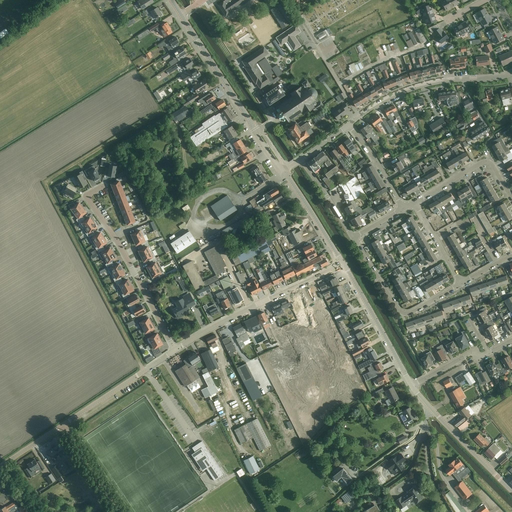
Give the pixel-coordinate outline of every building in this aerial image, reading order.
[(143,9),(149,5),(153,2),(152,0),(140,0),(138,2),(143,9)] [(225,0),(218,5),(226,17),(250,0),(225,0)] [(458,4),(455,0),(444,0),(441,2),(446,10),(452,7),(452,6),(454,5),(455,6),(458,4)] [(272,9),(271,10),(281,26),(282,29),(289,25),(288,22),(287,21),(293,18),(283,2),(272,9)] [(421,8),(426,25),(436,21),(434,14),(433,15),(432,12),(430,5),(421,8)] [(145,12),(141,14),(143,17),(144,17),(151,12),(156,19),(160,17),(159,16),(161,14),(157,8),(153,10),(151,7),(147,10),(145,11),(145,12)] [(476,14),(473,15),(477,23),(480,21),(482,25),(491,21),(489,17),(488,18),(487,15),(488,15),(484,8),(476,13),(476,14)] [(458,37),(470,31),(465,22),(462,24),(462,25),(460,26),(459,25),(453,29),(458,37)] [(158,23),(150,28),(152,31),(157,28),(160,26),(158,23)] [(160,26),(157,28),(160,31),(164,37),(172,32),(170,30),(171,29),(167,23),(164,24),(160,26)] [(294,50),(295,50),(301,46),(300,46),(303,44),(297,34),(301,32),(296,25),(276,38),(281,45),(284,43),(291,52),(293,50),(294,50)] [(494,44),(503,39),(502,36),(501,36),(499,34),(500,33),(496,27),(488,31),(494,44)] [(436,38),(441,44),(449,38),(444,32),(442,33),(439,28),(434,32),(437,37),(436,38)] [(326,30),(317,35),(320,41),(329,36),(326,30)] [(420,30),(415,33),(421,44),(426,41),(420,30)] [(167,48),(169,52),(179,45),(178,43),(179,42),(176,37),(169,42),(170,44),(169,45),(170,46),(167,48)] [(160,49),(163,46),(168,43),(166,40),(162,43),(161,43),(157,46),(160,49)] [(392,51),(398,48),(396,43),(390,45),(392,51)] [(490,44),(483,47),(486,53),(493,50),(490,44)] [(171,66),(182,59),(186,56),(185,54),(186,53),(183,47),(173,53),(176,56),(173,58),(174,59),(169,62),(171,66)] [(250,76),(269,63),(264,56),(268,54),(264,47),(242,62),(246,67),(245,68),(250,76)] [(511,52),(511,51),(498,57),(502,66),(511,60),(511,52)] [(309,54),(305,57),(313,67),(317,63),(309,54)] [(475,58),(476,61),(476,66),(489,65),(488,56),(475,58)] [(464,66),(467,65),(466,57),(455,58),(455,59),(449,60),(450,69),(457,68),(457,69),(465,68),(464,66)] [(187,69),(188,71),(189,71),(192,68),(191,66),(194,64),(190,58),(181,64),(184,70),(187,69)] [(434,59),(431,60),(432,64),(433,64),(436,73),(445,70),(443,65),(441,66),(440,62),(435,63),(434,59)] [(260,89),(261,88),(267,84),(273,80),(270,76),(275,73),(278,77),(283,73),(277,65),(272,68),(269,63),(250,76),(256,84),(257,83),(260,89)] [(166,71),(169,74),(179,68),(176,64),(166,71)] [(432,64),(427,65),(427,68),(429,74),(430,74),(430,75),(433,74),(432,74),(436,73),(433,64),(432,64)] [(386,70),(384,71),(381,65),(375,68),(376,69),(379,68),(381,72),(382,71),(384,75),(387,74),(386,70)] [(418,71),(416,71),(417,77),(424,76),(423,70),(423,69),(422,67),(419,68),(418,65),(416,65),(417,68),(418,71)] [(188,71),(181,76),(184,81),(192,77),(194,79),(191,81),(192,84),(198,81),(196,78),(201,75),(197,69),(191,73),(189,71),(188,71)] [(398,74),(399,74),(403,82),(409,80),(406,71),(402,72),(401,73),(399,69),(396,70),(398,74)] [(369,71),(367,72),(365,73),(369,79),(370,78),(372,81),(369,83),(371,87),(373,86),(375,85),(371,77),(372,76),(369,71)] [(416,71),(409,73),(410,79),(417,77),(416,71)] [(165,73),(155,80),(158,83),(162,80),(163,82),(168,78),(165,73)] [(399,74),(398,74),(396,75),(397,76),(394,77),(395,79),(394,79),(397,85),(403,82),(399,74)] [(388,81),(390,87),(397,85),(394,79),(388,81)] [(185,106),(190,102),(199,97),(196,94),(200,91),(201,93),(205,90),(204,89),(208,86),(204,80),(199,83),(198,81),(192,84),(196,90),(194,91),(194,93),(195,94),(182,103),(185,106)] [(311,86),(307,80),(302,84),(303,86),(301,87),(301,86),(290,93),(292,96),(277,106),(279,108),(276,110),(278,113),(276,114),(279,120),(282,118),(284,121),(286,120),(288,122),(291,126),(297,122),(294,118),(302,112),(304,114),(312,109),(314,112),(316,111),(323,106),(320,101),(319,102),(316,98),(317,97),(317,96),(317,95),(317,94),(317,93),(317,92),(317,91),(316,90),(315,89),(314,89),(313,89),(312,88),(311,88),(311,89),(310,89),(309,87),(311,86)] [(270,105),(276,100),(285,95),(284,93),(286,91),(281,84),(264,96),(270,105)] [(366,93),(363,95),(367,100),(372,97),(367,89),(365,85),(362,87),(366,93)] [(374,88),(378,94),(384,90),(380,85),(374,88)] [(373,86),(371,87),(367,89),(372,97),(378,94),(374,88),(373,86)] [(500,91),(501,96),(503,106),(510,104),(508,98),(511,98),(509,89),(500,91)] [(494,97),(493,94),(491,90),(486,91),(488,98),(483,100),(484,102),(491,100),(490,98),(494,97)] [(452,105),(454,105),(460,104),(459,93),(456,93),(455,91),(450,92),(452,105)] [(358,98),(361,104),(367,100),(363,95),(362,92),(360,93),(356,96),(358,98)] [(450,92),(438,93),(439,101),(446,100),(447,103),(449,107),(452,105),(450,92)] [(205,96),(198,101),(200,104),(203,102),(205,105),(208,103),(211,101),(215,99),(212,93),(210,94),(209,94),(205,96)] [(352,101),(353,103),(355,107),(361,104),(358,98),(352,101)] [(414,110),(425,107),(422,98),(412,101),(414,110)] [(470,99),(462,103),(465,107),(466,109),(467,112),(468,111),(470,110),(474,108),(472,104),(470,99)] [(201,111),(199,113),(201,116),(206,112),(212,108),(213,109),(215,112),(226,105),(222,100),(218,102),(215,105),(214,104),(212,106),(211,104),(204,109),(201,111)] [(332,114),(334,116),(337,120),(347,113),(345,111),(348,108),(345,103),(341,106),(342,107),(332,114)] [(390,107),(394,115),(395,118),(399,116),(394,105),(390,107)] [(384,110),(386,114),(388,118),(389,118),(391,121),(394,120),(392,117),(394,115),(390,107),(384,110)] [(191,137),(190,137),(197,148),(201,145),(201,144),(207,140),(211,137),(218,133),(228,126),(226,123),(231,120),(235,117),(231,111),(230,112),(227,108),(223,111),(217,115),(215,116),(215,115),(202,124),(203,126),(198,129),(198,130),(195,132),(196,133),(191,137)] [(184,119),(179,110),(171,115),(175,122),(178,120),(179,121),(184,119)] [(470,113),(470,114),(474,121),(479,117),(477,114),(477,113),(478,113),(476,110),(470,113)] [(323,113),(316,118),(318,121),(325,116),(323,113)] [(382,122),(380,118),(377,114),(370,119),(379,133),(382,131),(378,126),(377,127),(376,126),(382,122)] [(411,120),(407,123),(412,132),(418,128),(417,122),(415,117),(410,119),(411,120)] [(401,129),(406,126),(401,118),(396,121),(401,129)] [(435,135),(448,127),(442,118),(429,126),(435,135)] [(387,122),(391,127),(391,128),(394,133),(397,131),(391,121),(390,120),(387,122)] [(291,126),(288,128),(289,129),(288,129),(295,139),(295,140),(297,142),(298,143),(299,142),(299,143),(302,141),(302,140),(304,138),(305,139),(307,137),(309,136),(309,135),(311,134),(310,134),(313,132),(310,128),(307,122),(303,125),(301,121),(298,124),(297,122),(291,126)] [(472,135),(481,129),(485,126),(483,121),(469,130),(472,135)] [(232,126),(228,129),(223,132),(229,140),(234,137),(233,136),(237,134),(234,130),(232,126)] [(367,139),(370,137),(374,142),(378,138),(372,129),(369,131),(365,126),(361,130),(367,139)] [(485,127),(470,136),(474,141),(488,132),(485,127)] [(416,136),(418,139),(416,140),(418,144),(422,142),(416,132),(412,135),(414,138),(416,136)] [(492,146),(495,151),(502,147),(506,145),(501,137),(492,142),(494,145),(492,146)] [(344,142),(347,146),(351,153),(356,149),(358,152),(361,150),(356,143),(354,145),(349,138),(344,142)] [(230,150),(231,152),(243,144),(240,139),(232,145),(230,142),(225,145),(227,147),(230,146),(231,149),(230,150)] [(233,152),(236,157),(228,162),(230,165),(241,158),(239,156),(247,151),(243,144),(231,152),(232,152),(233,152)] [(336,148),(339,152),(341,155),(343,153),(348,160),(351,158),(352,159),(354,158),(351,154),(349,155),(341,144),(336,148)] [(505,153),(509,150),(508,148),(508,149),(506,145),(502,147),(495,151),(498,156),(505,152),(505,153)] [(329,153),(332,157),(335,160),(337,159),(347,173),(351,170),(335,149),(329,153)] [(503,161),(504,164),(511,159),(511,153),(509,150),(505,153),(505,152),(498,156),(502,162),(503,161)] [(313,159),(319,166),(320,165),(319,164),(321,162),(322,164),(324,162),(328,167),(331,164),(322,152),(313,159)] [(465,152),(460,155),(464,162),(469,159),(465,152)] [(249,153),(245,156),(241,158),(242,160),(244,163),(252,159),(249,153)] [(396,172),(400,170),(407,166),(403,160),(407,157),(409,155),(407,153),(405,154),(397,158),(399,161),(392,165),(396,172)] [(460,155),(455,158),(459,164),(464,162),(460,155)] [(459,164),(455,158),(454,156),(450,159),(451,161),(454,167),(459,164)] [(307,163),(314,173),(317,171),(320,168),(319,166),(313,159),(307,163)] [(438,167),(436,162),(435,163),(433,161),(431,163),(432,165),(428,167),(429,170),(435,167),(436,168),(438,167)] [(446,164),(447,166),(450,170),(454,167),(451,161),(446,164)] [(243,164),(237,167),(233,169),(234,172),(239,170),(245,167),(243,164)] [(116,166),(110,165),(109,168),(106,167),(105,172),(106,173),(106,172),(108,173),(108,176),(114,177),(115,172),(117,172),(117,169),(116,168),(116,166)] [(257,165),(250,170),(252,173),(254,172),(257,177),(254,179),(256,182),(259,180),(261,183),(266,180),(262,174),(259,169),(257,165)] [(369,174),(374,170),(371,165),(365,169),(369,174)] [(93,166),(84,171),(87,176),(90,174),(94,181),(95,180),(95,181),(99,179),(99,178),(100,178),(93,166)] [(325,174),(326,176),(328,179),(334,175),(336,177),(342,173),(340,170),(339,171),(336,166),(325,174)] [(411,169),(418,180),(415,182),(419,188),(424,185),(420,179),(421,179),(419,177),(419,176),(415,171),(414,167),(411,169)] [(372,179),(378,176),(374,170),(369,174),(372,179)] [(431,173),(434,179),(440,175),(437,170),(431,173)] [(86,177),(82,171),(79,173),(80,174),(74,178),(80,188),(86,185),(83,179),(86,177)] [(431,173),(426,176),(429,182),(434,179),(431,173)] [(429,182),(426,176),(425,174),(419,177),(421,179),(420,179),(424,185),(429,182)] [(483,187),(490,183),(487,177),(485,178),(483,174),(475,179),(481,188),(483,187)] [(372,179),(375,184),(381,181),(378,176),(372,179)] [(116,182),(111,184),(113,190),(121,186),(119,181),(122,180),(121,177),(115,180),(116,182)] [(358,207),(354,200),(364,194),(355,177),(345,184),(343,185),(342,183),(340,184),(345,194),(344,194),(346,200),(347,199),(348,199),(350,202),(346,204),(348,207),(344,209),(348,215),(355,211),(354,209),(358,207)] [(408,182),(410,185),(413,191),(419,188),(415,182),(412,184),(410,181),(411,180),(410,178),(401,183),(403,185),(408,182)] [(384,186),(381,181),(375,184),(372,186),(370,187),(365,190),(367,194),(372,191),(372,190),(375,189),(374,188),(376,187),(378,189),(384,186)] [(483,187),(481,188),(479,189),(480,191),(485,189),(486,192),(493,188),(490,183),(483,187)] [(67,196),(72,199),(76,192),(74,191),(76,188),(68,184),(66,187),(67,188),(63,194),(64,194),(63,196),(67,198),(67,196)] [(408,194),(413,191),(410,185),(404,189),(406,192),(408,194)] [(465,188),(463,189),(469,199),(474,196),(474,197),(477,195),(474,191),(472,193),(470,189),(467,185),(465,185),(465,187),(465,188)] [(113,190),(115,195),(123,191),(121,186),(113,190)] [(251,204),(244,208),(247,213),(253,209),(254,209),(279,193),(276,187),(275,188),(268,192),(260,198),(261,200),(257,203),(254,198),(249,201),(251,204)] [(386,188),(376,193),(378,197),(387,191),(386,188)] [(486,192),(482,194),(483,196),(488,194),(489,197),(496,193),(493,188),(486,192)] [(469,199),(463,189),(460,191),(460,190),(458,190),(457,191),(459,194),(456,195),(459,201),(463,207),(466,205),(464,202),(469,199)] [(123,191),(115,195),(117,200),(125,196),(123,191)] [(279,193),(254,209),(256,213),(264,208),(274,201),(275,203),(279,201),(283,198),(279,193)] [(375,205),(376,207),(373,209),(376,215),(380,213),(385,210),(382,204),(380,202),(379,199),(378,198),(375,193),(373,194),(374,196),(375,195),(377,198),(375,199),(376,200),(375,201),(377,204),(375,205)] [(451,193),(445,196),(449,202),(454,199),(451,193)] [(489,197),(485,199),(486,201),(491,199),(493,203),(499,199),(496,193),(489,197)] [(215,212),(220,221),(237,210),(231,201),(227,195),(211,206),(215,212)] [(125,196),(117,200),(119,205),(127,201),(125,196)] [(443,205),(449,202),(445,196),(440,199),(443,205)] [(440,199),(435,202),(438,208),(442,214),(445,220),(448,218),(445,212),(447,211),(445,209),(442,210),(440,207),(443,205),(440,199)] [(127,201),(119,205),(121,210),(129,206),(127,201)] [(387,201),(382,204),(385,210),(390,207),(387,201)] [(432,211),(438,208),(435,202),(429,206),(432,211)] [(68,205),(75,214),(83,207),(81,204),(80,205),(79,203),(76,205),(73,203),(68,205)] [(479,210),(481,213),(483,212),(486,210),(492,207),(490,203),(479,210)] [(500,212),(507,208),(504,203),(497,207),(500,212)] [(129,206),(121,210),(123,215),(131,211),(129,206)] [(355,210),(355,211),(358,213),(359,216),(351,221),(355,228),(364,222),(362,218),(366,216),(365,214),(367,213),(370,219),(376,215),(370,206),(363,210),(359,208),(355,210)] [(76,220),(78,222),(84,218),(82,216),(86,213),(85,211),(85,210),(83,207),(75,214),(78,218),(76,220)] [(507,208),(500,212),(503,216),(510,212),(507,208)] [(131,211),(123,215),(125,220),(133,216),(131,211)] [(511,216),(510,212),(503,216),(505,221),(511,217),(511,216)] [(277,229),(279,228),(285,225),(282,219),(285,217),(283,213),(280,214),(279,213),(272,216),(274,220),(273,221),(276,227),(274,228),(275,231),(278,230),(277,229)] [(221,232),(222,234),(223,236),(251,220),(248,215),(243,218),(243,219),(221,232)] [(133,216),(125,220),(127,225),(135,222),(133,216)] [(403,228),(415,222),(412,216),(406,220),(407,222),(403,224),(404,224),(401,225),(403,228)] [(84,218),(78,222),(83,230),(94,222),(92,219),(91,220),(90,218),(86,221),(84,218)] [(500,221),(494,225),(498,230),(504,227),(500,221)] [(83,230),(88,237),(94,233),(92,230),(97,227),(95,225),(96,225),(94,222),(83,230)] [(406,234),(409,233),(407,229),(410,227),(412,230),(418,227),(415,222),(403,228),(406,234)] [(136,232),(131,234),(134,240),(143,236),(145,235),(141,226),(135,229),(136,232)] [(437,235),(446,230),(444,226),(434,231),(437,235)] [(412,238),(421,232),(418,227),(412,230),(413,233),(410,235),(412,238)] [(294,245),(297,243),(301,241),(298,234),(300,233),(298,229),(296,230),(292,232),(289,228),(282,231),(285,236),(288,234),(294,245)] [(460,237),(463,236),(458,228),(454,231),(455,233),(457,232),(460,237)] [(376,241),(371,243),(374,249),(380,245),(379,242),(381,241),(378,235),(383,232),(381,229),(372,234),(376,241)] [(170,244),(177,254),(196,241),(189,231),(170,244)] [(409,239),(405,242),(406,244),(407,246),(412,243),(413,244),(415,243),(413,240),(416,238),(418,241),(424,238),(421,232),(412,238),(409,239)] [(88,237),(93,244),(104,237),(102,234),(102,235),(100,233),(96,236),(94,233),(88,237)] [(448,237),(451,242),(457,239),(453,234),(448,237)] [(498,241),(503,249),(508,246),(505,242),(508,240),(504,235),(501,237),(502,238),(498,241)] [(143,236),(134,240),(136,245),(141,243),(142,246),(149,243),(147,240),(145,241),(143,236)] [(93,244),(98,252),(104,248),(102,246),(107,243),(105,241),(106,240),(104,237),(93,244)] [(270,237),(265,239),(269,246),(274,244),(273,241),(270,237)] [(421,246),(427,243),(424,238),(418,241),(421,246)] [(503,249),(498,241),(496,238),(492,240),(493,242),(491,243),(494,248),(496,247),(499,252),(503,249)] [(211,244),(213,247),(222,242),(221,239),(211,244)] [(454,248),(460,245),(457,239),(451,242),(454,248)] [(478,249),(483,245),(480,240),(475,243),(478,249)] [(238,256),(232,259),(236,265),(242,262),(247,259),(248,260),(248,262),(251,260),(252,262),(255,261),(252,256),(258,254),(262,252),(263,251),(265,250),(266,253),(270,250),(266,242),(260,245),(255,247),(249,250),(244,253),(238,256)] [(139,251),(141,256),(152,251),(150,245),(149,243),(142,246),(143,249),(139,251)] [(424,252),(430,248),(427,243),(421,246),(424,252)] [(304,251),(305,254),(314,250),(311,244),(305,247),(304,246),(297,250),(299,253),(304,251)] [(374,249),(377,254),(383,250),(380,245),(374,249)] [(454,248),(457,253),(463,250),(460,245),(454,248)] [(98,252),(102,259),(114,253),(112,250),(111,250),(110,248),(105,251),(104,248),(98,252)] [(213,248),(204,252),(216,275),(225,271),(213,248)] [(424,252),(427,257),(433,254),(430,248),(424,252)] [(460,259),(468,254),(465,249),(463,250),(457,253),(460,259)] [(311,259),(312,258),(317,255),(314,250),(305,254),(307,258),(302,260),(304,263),(311,260),(311,259)] [(377,254),(380,259),(386,256),(383,250),(377,254)] [(152,251),(141,256),(144,262),(149,259),(150,262),(156,259),(155,256),(152,251)] [(102,259),(107,267),(113,264),(112,261),(116,258),(115,256),(116,256),(114,253),(102,259)] [(323,254),(318,257),(298,267),(297,264),(295,265),(293,262),(295,261),(295,260),(290,262),(297,276),(316,266),(318,269),(328,264),(325,258),(325,259),(323,254)] [(431,263),(432,262),(437,259),(433,254),(427,257),(431,263)] [(463,264),(469,261),(466,256),(468,254),(460,259),(463,264)] [(392,269),(397,266),(391,256),(389,257),(387,255),(386,256),(380,259),(383,264),(388,262),(392,269)] [(151,265),(147,267),(149,272),(161,267),(158,261),(156,259),(150,262),(151,265)] [(283,262),(290,277),(295,274),(291,267),(289,268),(284,259),(282,260),(283,262)] [(248,260),(242,263),(245,269),(251,266),(249,264),(248,262),(248,260)] [(192,261),(183,266),(195,290),(205,285),(205,286),(218,279),(216,275),(203,282),(192,261)] [(472,266),(470,262),(469,261),(463,264),(467,269),(472,266)] [(290,277),(283,262),(281,263),(282,266),(279,267),(285,279),(290,277)] [(107,267),(111,275),(123,269),(121,266),(120,266),(119,264),(115,266),(113,264),(107,267)] [(439,277),(443,283),(448,280),(445,274),(439,264),(434,267),(439,277)] [(273,270),(272,268),(270,265),(268,266),(271,271),(270,272),(273,277),(271,278),(274,285),(279,282),(273,270)] [(417,265),(411,269),(414,275),(421,272),(417,265)] [(161,267),(149,272),(152,278),(153,277),(157,275),(159,278),(165,275),(165,274),(163,271),(161,267)] [(273,270),(279,282),(283,280),(281,276),(280,273),(278,274),(275,268),(274,267),(272,268),(273,270)] [(439,277),(434,267),(432,268),(435,272),(431,274),(433,277),(436,275),(438,278),(434,280),(438,286),(443,283),(439,277)] [(397,269),(393,271),(395,274),(394,274),(394,275),(395,278),(396,278),(393,280),(396,286),(402,282),(401,282),(404,281),(403,279),(405,278),(403,274),(406,273),(404,269),(401,271),(399,268),(397,269)] [(111,275),(115,283),(122,280),(120,277),(125,274),(124,272),(125,272),(123,269),(111,275)] [(256,270),(259,277),(260,279),(258,280),(263,290),(268,288),(260,272),(258,269),(256,270)] [(260,272),(268,288),(272,285),(269,278),(267,280),(262,271),(260,272)] [(235,273),(241,284),(244,283),(238,272),(235,273)] [(180,273),(175,276),(176,279),(176,280),(179,281),(181,286),(185,283),(180,273)] [(219,281),(224,289),(229,286),(232,292),(230,293),(236,303),(243,300),(237,289),(234,291),(232,285),(228,276),(219,281)] [(506,276),(497,279),(500,287),(509,283),(506,276)] [(253,277),(250,279),(251,281),(257,293),(261,291),(256,279),(254,280),(253,277)] [(328,288),(334,285),(338,283),(336,277),(329,281),(330,284),(327,286),(325,282),(319,285),(321,291),(326,289),(325,288),(327,287),(328,288)] [(488,282),(491,290),(500,287),(497,279),(488,282)] [(115,283),(120,291),(131,284),(130,281),(129,282),(128,280),(123,282),(122,280),(115,283)] [(432,289),(438,286),(434,280),(429,283),(432,289)] [(251,281),(247,283),(249,286),(251,285),(252,287),(249,289),(250,291),(252,295),(257,293),(251,281)] [(404,288),(404,287),(402,282),(396,286),(399,291),(404,288)] [(404,288),(399,291),(402,296),(411,291),(409,288),(415,285),(414,282),(410,284),(407,286),(404,287),(404,288)] [(482,293),(491,290),(488,282),(479,286),(482,293)] [(424,286),(424,288),(427,292),(432,289),(429,283),(424,286)] [(120,291),(124,299),(130,296),(129,293),(133,290),(132,288),(133,288),(131,284),(120,291)] [(335,292),(337,296),(343,293),(340,285),(330,290),(332,294),(335,292)] [(208,286),(198,291),(200,296),(211,291),(208,286)] [(419,298),(424,295),(419,286),(411,291),(402,296),(405,302),(409,299),(411,303),(413,301),(411,297),(416,294),(419,298)] [(472,296),(482,293),(479,286),(470,289),(472,296)] [(217,298),(216,299),(219,304),(221,302),(222,304),(224,309),(230,306),(228,302),(229,302),(227,298),(225,294),(223,291),(220,293),(221,296),(217,298)] [(177,307),(173,310),(177,319),(182,316),(181,315),(189,311),(187,309),(195,304),(189,293),(182,296),(184,299),(183,300),(182,298),(174,303),(177,307)] [(342,307),(341,304),(347,301),(343,293),(337,296),(339,300),(335,302),(337,305),(336,304),(331,307),(332,308),(330,309),(332,312),(342,307)] [(301,296),(302,304),(317,301),(316,295),(312,296),(312,294),(301,296)] [(129,309),(135,306),(134,303),(139,300),(140,299),(138,296),(137,296),(136,295),(127,300),(129,303),(127,304),(129,309)] [(461,298),(463,306),(472,302),(470,295),(461,298)] [(452,302),(454,309),(463,306),(461,298),(452,302)] [(273,307),(275,311),(277,316),(284,313),(283,309),(282,307),(289,304),(287,300),(273,307)] [(312,309),(310,310),(313,315),(323,310),(321,305),(322,305),(320,302),(311,306),(312,309)] [(445,312),(454,309),(452,302),(442,305),(445,312)] [(206,305),(203,306),(208,316),(211,315),(219,312),(217,307),(216,307),(215,304),(210,306),(211,307),(208,309),(206,305)] [(136,316),(145,311),(144,310),(145,309),(143,306),(142,306),(137,308),(135,306),(129,309),(132,314),(134,313),(136,316)] [(348,307),(345,308),(343,309),(342,310),(344,313),(337,316),(340,321),(348,317),(347,315),(353,312),(350,306),(348,307)] [(476,316),(479,320),(487,316),(485,311),(487,310),(485,307),(480,310),(481,313),(476,316)] [(323,310),(313,315),(315,320),(317,319),(318,321),(327,317),(326,313),(325,314),(323,310)] [(442,311),(433,314),(436,321),(445,318),(442,311)] [(264,312),(258,315),(260,320),(263,326),(269,323),(266,317),(264,312)] [(436,321),(433,314),(424,317),(427,324),(436,321)] [(488,325),(493,322),(489,315),(487,316),(479,320),(481,325),(486,322),(488,325)] [(255,333),(262,329),(256,316),(245,322),(244,322),(249,333),(253,331),(255,333)] [(142,317),(136,321),(140,329),(152,322),(151,319),(150,320),(149,318),(144,320),(142,317)] [(320,324),(318,325),(320,330),(330,325),(328,321),(329,320),(327,317),(318,321),(320,324)] [(415,320),(417,328),(421,326),(422,329),(428,327),(427,324),(424,317),(415,320)] [(408,331),(413,329),(417,328),(415,320),(406,324),(408,331)] [(360,321),(356,323),(355,324),(354,323),(352,324),(353,325),(351,326),(354,331),(363,325),(360,321)] [(152,322),(140,329),(145,337),(151,333),(150,331),(154,328),(153,326),(154,326),(152,322)] [(493,322),(488,325),(489,327),(484,330),(487,335),(495,330),(493,325),(495,324),(493,322)] [(339,329),(344,339),(347,338),(350,336),(348,332),(347,333),(345,329),(344,329),(341,323),(338,324),(340,329),(339,329)] [(249,339),(246,331),(243,326),(242,327),(240,324),(233,328),(234,329),(238,338),(236,339),(239,344),(249,339)] [(330,325),(320,330),(322,334),(324,333),(326,336),(335,332),(333,328),(332,329),(330,325)] [(295,334),(287,338),(295,354),(303,351),(301,346),(302,346),(304,350),(312,346),(303,329),(296,333),(298,338),(297,338),(295,334)] [(494,337),(496,339),(501,336),(497,329),(495,330),(487,335),(489,340),(494,337)] [(348,345),(355,341),(365,336),(362,330),(355,334),(357,337),(354,339),(353,338),(348,341),(347,338),(344,339),(346,342),(348,345)] [(463,335),(456,339),(462,349),(469,345),(467,342),(470,340),(469,338),(464,330),(462,332),(463,335)] [(327,339),(325,340),(328,345),(338,340),(336,336),(337,335),(335,332),(326,336),(327,339)] [(151,333),(145,337),(146,340),(148,339),(151,343),(161,338),(159,335),(158,336),(157,333),(152,336),(151,333)] [(217,339),(215,335),(206,339),(210,347),(212,346),(213,349),(217,346),(215,341),(217,339)] [(252,342),(256,348),(266,343),(262,336),(252,342)] [(353,356),(368,348),(366,345),(369,343),(369,342),(368,340),(368,341),(366,337),(355,343),(359,349),(351,353),(353,356)] [(151,343),(149,344),(155,355),(161,352),(158,347),(163,344),(162,342),(162,341),(161,338),(151,343)] [(234,352),(235,352),(237,351),(232,342),(230,343),(227,338),(222,340),(231,358),(235,356),(234,352)] [(338,340),(328,345),(330,349),(332,348),(333,351),(343,347),(341,343),(340,344),(338,340)] [(449,348),(449,349),(452,354),(458,350),(453,342),(449,344),(447,341),(444,343),(447,349),(449,348)] [(435,353),(439,362),(446,358),(443,352),(446,350),(442,344),(437,348),(438,351),(435,353)] [(278,348),(270,352),(272,357),(281,353),(278,348)] [(336,356),(334,357),(336,361),(346,356),(344,352),(345,352),(343,348),(334,353),(336,356)] [(371,348),(363,352),(366,358),(369,357),(371,360),(377,357),(373,351),(371,348)] [(211,349),(201,354),(209,371),(211,370),(218,367),(211,349)] [(427,368),(431,365),(434,364),(432,362),(435,360),(430,351),(424,355),(425,357),(422,358),(427,368)] [(186,364),(175,371),(185,387),(200,377),(193,365),(201,360),(198,357),(199,356),(198,355),(198,356),(195,352),(188,357),(188,358),(183,361),(186,364)] [(229,367),(231,366),(229,363),(230,362),(226,353),(221,355),(226,364),(227,364),(229,367)] [(281,353),(272,357),(274,362),(283,357),(281,353)] [(346,356),(336,361),(338,366),(340,365),(342,368),(351,363),(349,360),(348,360),(346,356)] [(504,359),(502,360),(504,365),(505,367),(502,369),(505,374),(508,372),(507,370),(511,367),(511,361),(509,356),(507,357),(506,357),(504,359)] [(283,357),(274,362),(277,366),(285,362),(283,357)] [(364,364),(358,366),(360,370),(365,367),(369,365),(372,363),(370,360),(364,364)] [(285,362),(277,366),(279,371),(288,366),(285,362)] [(372,370),(363,375),(366,381),(368,380),(373,377),(376,376),(377,375),(375,373),(379,371),(383,369),(380,362),(375,365),(374,365),(373,363),(372,363),(369,365),(370,367),(372,370)] [(494,362),(487,366),(493,376),(496,374),(497,375),(501,376),(505,374),(502,369),(500,365),(497,367),(494,362)] [(343,371),(341,371),(344,376),(354,371),(352,367),(351,363),(342,368),(343,371)] [(253,378),(246,364),(237,368),(244,383),(245,382),(246,385),(251,382),(250,380),(253,378)] [(288,366),(279,371),(281,375),(290,371),(288,366)] [(290,371),(281,375),(283,380),(292,375),(290,371)] [(354,371),(344,376),(346,381),(348,380),(349,383),(358,378),(357,375),(356,376),(354,371)] [(475,374),(478,379),(481,384),(487,381),(487,382),(490,381),(488,376),(486,372),(485,372),(483,374),(482,372),(482,371),(475,374)] [(218,392),(209,372),(202,375),(208,387),(201,390),(205,398),(218,392)] [(455,378),(458,382),(465,378),(470,385),(475,382),(469,372),(464,375),(462,373),(455,378)] [(376,376),(373,377),(375,380),(376,379),(379,385),(389,381),(386,374),(382,376),(381,373),(377,375),(376,376)] [(292,375),(283,380),(286,385),(294,380),(292,375)] [(447,388),(451,386),(452,385),(452,383),(454,382),(451,377),(443,382),(447,388)] [(350,386),(349,386),(351,391),(361,386),(359,382),(360,382),(358,378),(349,383),(350,386)] [(361,386),(351,391),(353,396),(355,395),(357,398),(366,394),(364,390),(363,390),(361,386)] [(392,387),(388,389),(385,391),(389,399),(385,401),(388,405),(393,402),(398,399),(392,387)] [(374,397),(384,392),(382,388),(370,395),(372,398),(374,396),(374,397)] [(457,407),(462,405),(463,404),(464,405),(465,404),(459,394),(461,393),(458,388),(449,393),(457,407)] [(334,393),(329,396),(334,405),(339,403),(340,405),(343,403),(340,397),(337,399),(334,393)] [(327,403),(324,404),(327,410),(330,408),(329,407),(334,405),(329,396),(324,399),(327,403)] [(319,401),(314,404),(318,413),(323,411),(323,412),(327,410),(324,404),(321,406),(319,401)] [(311,411),(308,412),(311,418),(314,416),(314,415),(318,413),(314,404),(309,406),(311,411)] [(405,426),(413,422),(412,419),(415,417),(410,407),(402,411),(407,419),(403,421),(405,426)] [(457,427),(465,420),(466,421),(472,416),(465,407),(459,412),(462,416),(454,423),(457,427)] [(478,408),(472,411),(474,416),(480,413),(478,408)] [(303,409),(298,411),(302,421),(307,418),(308,419),(311,418),(308,412),(305,414),(303,409)] [(298,411),(293,414),(296,420),(293,421),(296,427),(299,425),(298,423),(302,421),(298,411)] [(257,419),(234,430),(241,444),(253,438),(259,451),(270,446),(257,419)] [(468,420),(462,424),(458,427),(458,428),(461,431),(471,423),(468,420)] [(181,436),(185,434),(176,422),(173,424),(181,436)] [(479,434),(478,436),(474,439),(482,447),(484,444),(486,447),(491,441),(486,437),(484,439),(479,434)] [(408,440),(406,436),(406,435),(397,439),(401,447),(409,443),(407,440),(408,440)] [(183,440),(188,448),(192,445),(188,438),(183,440)] [(195,452),(192,455),(199,465),(202,462),(214,481),(224,474),(212,455),(211,455),(205,446),(202,441),(192,448),(195,452)] [(54,449),(50,452),(52,455),(50,456),(54,463),(61,459),(59,456),(67,451),(62,443),(58,446),(57,446),(53,448),(54,449)] [(493,460),(496,457),(495,456),(501,450),(494,443),(489,449),(485,453),(491,459),(492,459),(493,460)] [(390,471),(391,471),(394,475),(405,467),(401,463),(406,459),(401,453),(397,456),(396,456),(388,461),(389,462),(385,464),(390,471)] [(502,465),(506,462),(509,459),(506,455),(499,461),(502,465)] [(253,456),(244,461),(250,474),(260,470),(253,456)] [(458,458),(455,461),(455,460),(449,465),(451,467),(446,470),(450,475),(452,473),(460,483),(455,487),(465,500),(472,494),(458,475),(466,468),(458,458)] [(35,459),(28,464),(29,467),(25,470),(30,478),(35,475),(33,472),(40,467),(42,470),(45,469),(39,460),(37,462),(35,459)] [(57,465),(52,468),(58,478),(61,476),(63,474),(57,465)] [(340,471),(337,468),(332,473),(335,476),(332,477),(337,483),(341,479),(347,486),(354,481),(343,468),(340,471)] [(56,480),(51,473),(46,477),(50,484),(56,480)] [(401,497),(395,501),(400,509),(406,505),(405,504),(412,499),(415,503),(423,498),(415,487),(407,492),(408,493),(401,498),(401,497)] [(349,491),(341,497),(343,499),(347,496),(350,501),(354,498),(349,491)] [(450,491),(445,494),(455,511),(466,511),(463,508),(450,491)] [(14,503),(13,502),(6,507),(5,507),(0,509),(0,511),(12,511),(18,508),(20,511),(27,511),(23,505),(19,508),(15,502),(14,503)]
